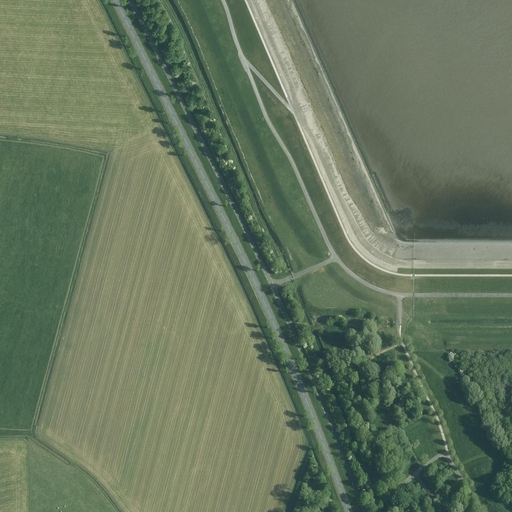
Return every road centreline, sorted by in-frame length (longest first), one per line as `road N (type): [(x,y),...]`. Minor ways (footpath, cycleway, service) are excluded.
road 1 (unclassified): [(364,511),(265,270),(129,0)]
road 2 (secondary): [(349,511),(264,303),(115,0)]
